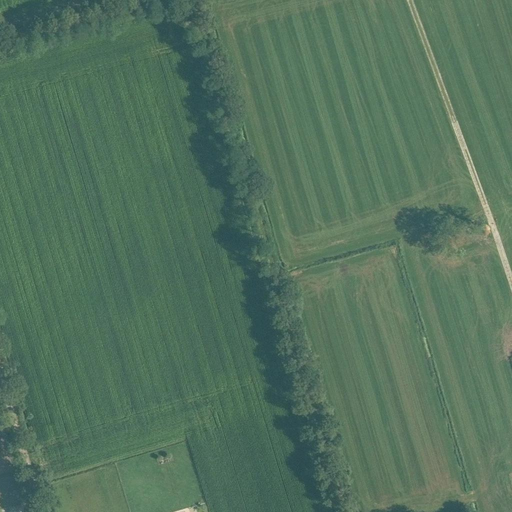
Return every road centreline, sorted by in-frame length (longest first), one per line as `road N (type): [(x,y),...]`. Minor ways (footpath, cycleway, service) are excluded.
road 1 (track): [(344,511),(192,0)]
road 2 (track): [(0,45),(167,0)]
road 3 (track): [(0,366),(43,511)]
